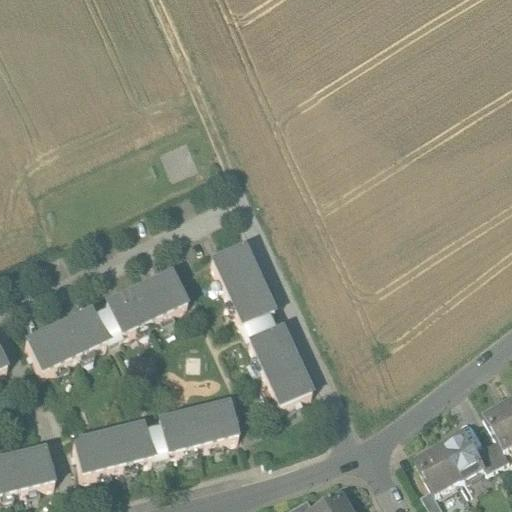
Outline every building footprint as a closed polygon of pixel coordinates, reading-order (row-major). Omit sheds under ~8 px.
[(272,319),(240,257),(224,265),(207,274),(253,367),(281,421),(299,412),(314,405),(280,336),(271,341),(266,331),(263,324),(272,319)] [(86,323),(22,351),(29,367),(37,385),(188,318),(181,302),(173,284),(103,315),(107,324),(98,328),(90,331),(86,323)] [(0,387),(9,383),(1,365),(0,362),(0,387)] [(511,456),(511,418),(507,411),(482,425),(503,461),(511,456)] [(140,434),(72,450),(76,467),(81,486),(160,468),(242,449),(238,432),(233,413),(159,430),(161,439),(142,443),(140,434)] [(485,476),(464,440),(439,454),(460,492),(485,476)] [(460,492),(439,454),(414,468),(435,505),(460,492)] [(0,508),(56,496),(52,477),(48,460),(0,470),(0,508)] [(350,511),(344,501),(324,511),(350,511)]
